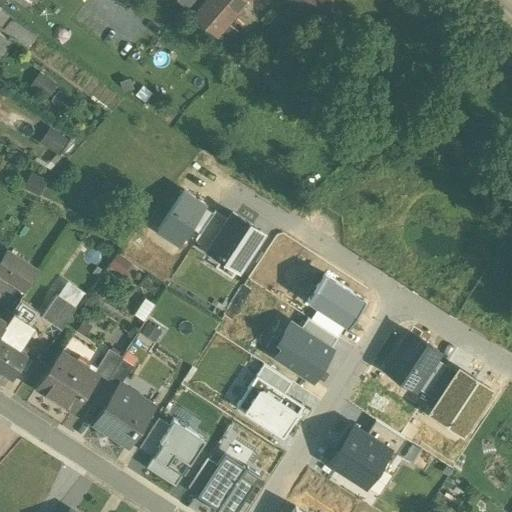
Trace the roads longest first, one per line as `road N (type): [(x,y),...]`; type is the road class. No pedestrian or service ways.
road 1 (residential): [(262,511),(397,296)]
road 2 (residential): [(169,511),(0,401)]
road 3 (residential): [(397,296),(236,191)]
road 4 (residential): [(397,296),(511,367)]
